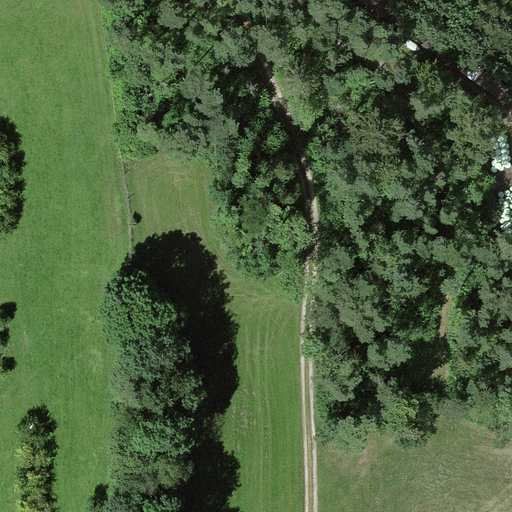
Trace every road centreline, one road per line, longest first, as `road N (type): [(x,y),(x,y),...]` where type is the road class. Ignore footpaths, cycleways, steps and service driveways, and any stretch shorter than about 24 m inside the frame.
road 1 (track): [(308,511),(308,188),(232,0)]
road 2 (track): [(312,0),(414,75),(511,125)]
